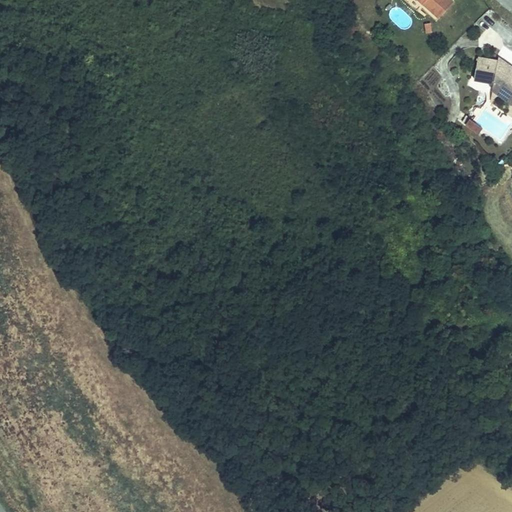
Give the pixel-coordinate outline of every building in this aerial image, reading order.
[(415,0),(407,0),(419,12),(423,7),(415,0)] [(487,50),(499,52),(493,48),(488,43),(488,48),(487,50)] [(511,80),(511,64),(508,69),(494,58),(499,52),(487,50),(488,48),(466,45),(463,67),(483,69),(482,75),(495,77),(507,87),(511,80)] [(508,69),(511,64),(511,62),(499,52),(494,58),(508,69)] [(507,87),(495,77),(482,75),(481,78),(500,94),(507,87)] [(466,114),(459,108),(454,104),(449,111),(461,120),(466,114)]
